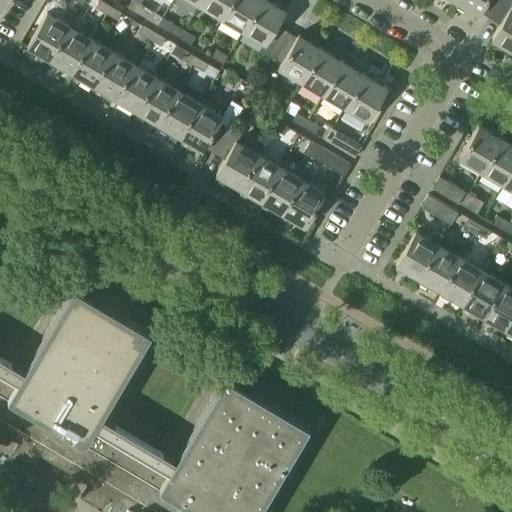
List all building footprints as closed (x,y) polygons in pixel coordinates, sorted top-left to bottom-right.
[(98,0),(95,7),(106,13),(110,6),(100,0),(98,0)] [(127,0),(125,5),(136,11),(140,4),(134,0),(127,0)] [(201,0),(199,4),(220,17),(230,0),(201,0)] [(230,0),(220,17),(242,30),(259,0),(230,0)] [(259,50),(271,56),(286,30),(276,24),(285,10),(268,0),(259,0),(242,30),(264,43),(259,50)] [(479,11),(489,17),(499,0),(455,0),(478,14),(479,11)] [(491,38),(511,50),(511,5),(511,4),(511,0),(499,0),(489,17),(500,23),(491,38)] [(136,11),(147,18),(151,10),(140,4),(136,11)] [(106,13),(116,20),(121,12),(110,6),(106,13)] [(27,46),(49,59),(69,25),(46,12),(27,46)] [(168,31),(179,37),(184,29),(173,23),(168,31)] [(49,59),(71,72),(91,38),(69,25),(49,59)] [(138,32),(149,39),(153,31),(143,25),(138,32)] [(179,37),(190,44),(195,36),(184,29),(179,37)] [(278,67),(301,81),(320,47),(298,34),(296,37),(286,30),(271,56),(281,62),(278,67)] [(149,39),(160,45),(164,38),(153,31),(149,39)] [(71,72),(92,85),(112,51),(91,38),(71,72)] [(301,81),(322,94),(342,60),(320,47),(301,81)] [(212,56),(223,63),(227,55),(216,49),(212,56)] [(181,58),(192,64),(197,57),(186,50),(181,58)] [(92,85),(114,97),(134,64),(112,51),(92,85)] [(192,64),(203,71),(208,63),(197,57),(192,64)] [(322,94),(344,106),(364,73),(342,60),(322,94)] [(114,97),(136,110),(156,77),(134,64),(114,97)] [(344,106),(366,120),(386,86),(364,73),(344,106)] [(136,110),(157,123),(177,89),(156,77),(136,110)] [(157,123),(179,136),(199,102),(177,89),(157,123)] [(204,146),(214,152),(229,127),(219,121),(222,116),(199,102),(179,136),(202,149),(204,146)] [(292,120),(303,126),(307,119),(296,112),(292,120)] [(303,126),(314,133),(318,125),(307,119),(303,126)] [(272,128),(283,135),(288,127),(277,121),(272,128)] [(458,157),(481,171),(500,137),(478,124),(458,157)] [(215,173),(238,187),(258,153),(236,140),(240,133),(229,127),(214,152),(224,159),(215,173)] [(325,139),(354,157),(361,145),(331,128),(325,139)] [(481,171),(502,183),(511,167),(511,143),(500,137),(481,171)] [(303,151),(314,158),(320,146),(310,140),(303,151)] [(314,158),(343,175),(350,164),(320,146),(314,158)] [(238,187),(260,199),(279,166),(258,153),(238,187)] [(260,199),(281,212),(301,179),(279,166),(260,199)] [(511,167),(502,183),(511,189),(511,167)] [(432,186),(457,202),(464,190),(439,175),(432,186)] [(281,212),(304,226),(324,192),(301,179),(281,212)] [(461,204),(469,208),(476,196),(468,192),(461,204)] [(421,205),(450,222),(457,211),(428,193),(421,205)] [(469,208),(476,213),(483,201),(476,196),(469,208)] [(494,223),(505,230),(509,222),(499,216),(494,223)] [(464,225),(475,231),(479,224),(468,217),(464,225)] [(475,231),(486,238),(490,230),(479,224),(475,231)] [(418,277),(438,243),(442,235),(433,229),(428,238),(415,230),(395,264),(418,277)] [(418,277),(440,290),(459,256),(438,243),(418,277)] [(440,290),(461,302),(481,269),(459,256),(440,290)] [(461,302),(483,315),(503,282),(481,269),(461,302)] [(483,315),(505,328),(511,315),(511,287),(503,282),(483,315)] [(0,430),(115,498),(137,511),(257,511),(309,425),(225,376),(176,458),(101,414),(150,332),(73,286),(24,369),(0,354),(0,430)] [(137,511),(115,498),(106,511),(137,511)]
